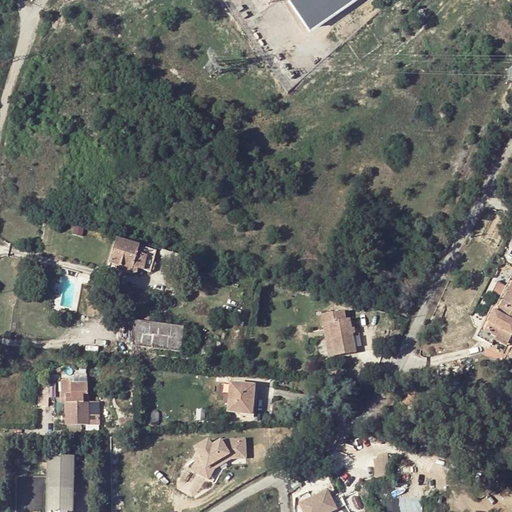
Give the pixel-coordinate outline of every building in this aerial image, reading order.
[(351,0),(290,0),(310,28),(351,0)] [(139,246),(116,240),(109,262),(132,269),(133,267),(150,272),(156,251),(141,247),(139,254),(137,253),(139,246)] [(177,268),(193,273),(196,260),(163,250),(161,255),(167,262),(178,265),(177,268)] [(497,305),(501,307),(511,286),(511,279),(497,305)] [(511,312),(511,286),(501,307),(511,312)] [(482,330),(486,332),(495,313),(498,315),(501,307),(497,305),(494,312),(491,311),(482,330)] [(495,313),(486,332),(508,343),(511,335),(511,312),(501,307),(498,315),(495,313)] [(347,320),(345,312),(327,315),(335,357),(357,353),(354,334),(353,329),(351,319),(347,320)] [(330,358),(335,357),(327,315),(322,315),(330,358)] [(181,352),(184,327),(134,321),(131,345),(181,352)] [(89,396),(89,384),(71,384),(71,382),(62,383),(62,403),(66,403),(66,426),(86,425),(90,425),(90,414),(80,414),(80,402),(85,402),(84,396),(89,396)] [(252,407),(254,386),(230,384),(227,412),(236,413),(236,415),(253,417),(254,408),(252,407)] [(39,386),(38,406),(49,406),(49,405),(49,387),(39,386)] [(90,414),(90,425),(99,424),(99,402),(89,402),(89,396),(84,396),(85,402),(80,402),(80,414),(90,414)] [(197,421),(206,421),(206,410),(197,410),(197,421)] [(236,454),(235,440),(220,441),(211,446),(207,440),(194,449),(200,459),(196,462),(191,470),(208,479),(214,468),(211,464),(229,455),(236,454)] [(244,440),(235,440),(236,454),(229,455),(211,464),(214,468),(231,459),(246,458),(244,440)] [(373,455),(374,476),(387,475),(385,455),(373,455)] [(46,511),(71,511),(73,457),(52,456),(48,456),(46,511)] [(329,491),(322,495),(327,505),(334,502),(329,491)] [(334,511),(338,510),(334,502),(327,505),(322,495),(299,506),(302,511),(334,511)] [(422,511),(422,497),(384,499),(384,511),(422,511)]
